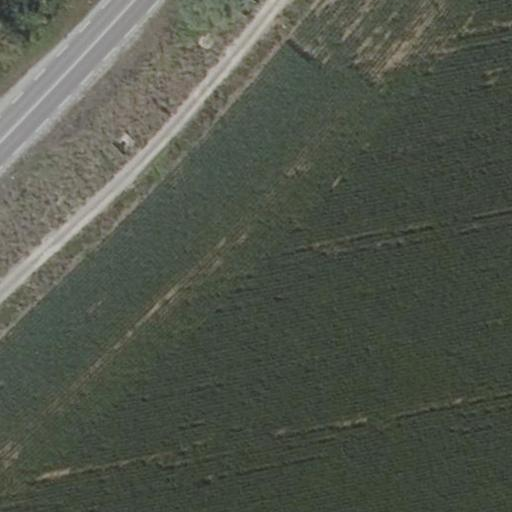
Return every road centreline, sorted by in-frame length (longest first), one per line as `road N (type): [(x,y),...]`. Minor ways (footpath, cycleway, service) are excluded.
road 1 (track): [(284,0),(0,297)]
road 2 (secondary): [(134,0),(0,142)]
